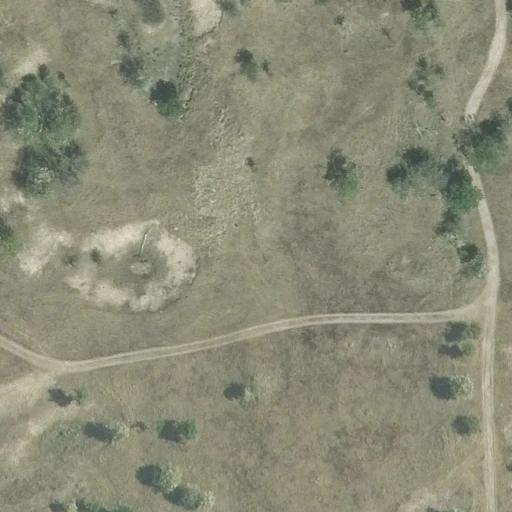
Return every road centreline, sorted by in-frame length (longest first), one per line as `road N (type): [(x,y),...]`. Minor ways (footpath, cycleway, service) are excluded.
road 1 (track): [(490,511),(493,254),(468,130),(499,37),(499,0)]
road 2 (track): [(0,343),(38,363),(96,362),(347,316),(490,312)]
